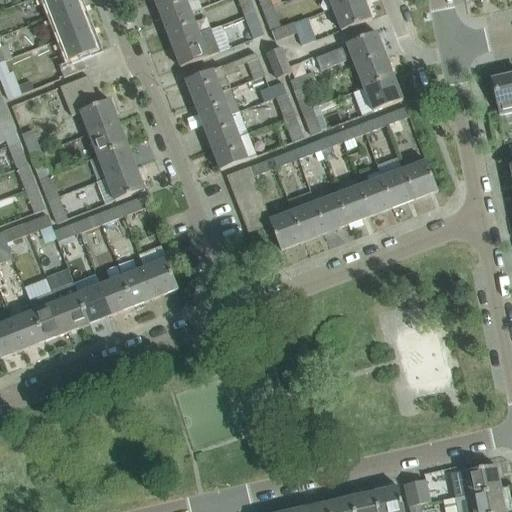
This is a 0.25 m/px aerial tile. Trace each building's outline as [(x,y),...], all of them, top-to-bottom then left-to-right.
[(45,0),(52,18),(80,7),(77,0),(45,0)] [(156,0),(155,1),(163,23),(191,12),(186,0),(156,0)] [(237,0),(245,17),(255,13),(250,0),(237,0)] [(258,0),(263,11),(272,7),(269,0),(258,0)] [(329,0),(333,9),(357,0),(329,0)] [(364,0),(357,0),(333,9),(342,32),(372,21),(364,0)] [(52,18),(61,40),(89,29),(80,7),(52,18)] [(263,11),(272,33),(281,30),(280,28),(272,7),(263,11)] [(163,23),(172,46),(200,35),(200,34),(191,12),(163,23)] [(255,13),(245,17),(254,41),(264,37),(255,13)] [(281,30),(272,33),(275,43),(298,34),(294,23),(280,28),(281,30)] [(89,29),(61,40),(61,41),(49,45),(58,66),(69,62),(70,63),(59,67),(64,79),(86,70),(81,59),(98,52),(89,29)] [(200,35),(172,46),(181,69),(218,54),(209,30),(200,34),(200,35)] [(347,45),(356,68),(386,56),(377,33),(347,45)] [(277,80),(291,74),(282,50),(267,55),(277,80)] [(265,77),(256,55),(245,59),(247,64),(253,81),(254,83),(265,78),(265,77)] [(356,68),(364,90),(395,78),(386,56),(356,68)] [(186,82),(195,105),(231,91),(230,87),(226,77),(237,73),(234,64),(222,68),(186,82)] [(7,75),(0,77),(0,80),(8,101),(22,95),(21,91),(19,87),(13,72),(10,73),(7,75)] [(290,82),(294,92),(305,88),(314,84),(317,83),(313,73),(290,82)] [(511,75),(493,80),(501,116),(511,113),(511,75)] [(82,117),(89,136),(119,124),(110,101),(100,106),(88,78),(70,85),(60,89),(70,116),(73,121),(82,117)] [(395,78),(364,90),(373,113),(403,101),(395,78)] [(264,103),(275,99),(287,94),(282,84),(260,93),(264,103)] [(294,92),(302,112),(312,108),(305,88),(294,92)] [(195,105),(203,127),(240,113),(231,91),(195,105)] [(275,99),(284,121),(296,117),(287,94),(275,99)] [(0,100),(0,125),(10,122),(1,100),(0,100)] [(328,130),(319,106),(312,108),(321,132),(328,130)] [(406,107),(383,116),(387,127),(410,119),(406,107)] [(312,108),(302,112),(311,137),(321,132),(312,108)] [(203,127),(212,149),(248,135),(240,113),(203,127)] [(383,116),(361,125),(365,136),(387,127),(383,116)] [(296,117),(284,121),(285,122),(293,143),(305,139),(296,117)] [(0,144),(6,142),(9,148),(18,144),(10,122),(0,125),(0,144)] [(89,136),(98,158),(128,146),(119,124),(89,136)] [(361,125),(339,134),(343,144),(365,136),(361,125)] [(22,135),(31,158),(42,154),(33,131),(22,135)] [(339,134),(317,143),(321,153),(343,144),(339,134)] [(248,135),(212,149),(221,172),(257,158),(248,135)] [(317,143),(295,151),(298,161),(321,153),(317,143)] [(9,148),(17,170),(27,166),(18,144),(9,148)] [(98,158),(106,180),(136,168),(128,146),(98,158)] [(295,151),(273,160),(276,169),(298,161),(295,151)] [(31,158),(39,181),(51,176),(48,169),(42,154),(31,158)] [(273,160),(250,169),(254,178),(276,169),(273,160)] [(427,162),(404,170),(415,201),(438,193),(427,162)] [(17,170),(26,192),(35,188),(27,166),(17,170)] [(136,168),(106,180),(115,203),(141,193),(145,191),(145,190),(136,168)] [(227,178),(232,189),(254,180),(254,178),(250,169),(227,178)] [(404,170),(382,179),(393,210),(415,201),(404,170)] [(370,183),(359,187),(371,218),(393,210),(382,179),(379,172),(367,177),(370,183)] [(39,181),(48,203),(59,198),(51,176),(39,181)] [(232,189),(236,200),(259,191),(254,180),(232,189)] [(347,192),(337,196),(349,227),(371,218),(359,187),(357,180),(344,184),(347,192)] [(35,188),(26,192),(34,215),(44,211),(35,188)] [(236,200),(240,211),(263,202),(259,191),(236,200)] [(337,196),(315,204),(327,235),(349,227),(337,196)] [(59,198),(48,203),(57,225),(68,221),(63,207),(59,198)] [(143,198),(120,207),(124,218),(147,209),(143,198)] [(80,217),(74,202),(63,207),(68,221),(80,217)] [(240,211),(244,222),(267,213),(265,208),(263,202),(240,211)] [(309,206),(299,210),(293,213),(304,243),(327,235),(315,204),(309,206)] [(120,207),(98,216),(102,227),(124,218),(120,207)] [(249,233),(272,225),(270,221),(267,213),(244,222),(249,233)] [(270,221),(272,225),(281,252),(304,243),(293,213),(274,220),(270,221)] [(98,216),(75,225),(79,235),(102,227),(98,216)] [(46,217),(24,226),(28,235),(50,227),(46,217)] [(79,235),(75,225),(54,234),(58,244),(79,235)] [(24,226),(2,234),(6,244),(28,235),(24,226)] [(167,261),(144,270),(156,300),(179,291),(167,261)] [(144,270),(122,279),(134,308),(156,300),(144,270)] [(122,279),(100,287),(112,317),(134,308),(122,279)] [(74,285),(52,294),(67,334),(89,326),(78,296),(74,285)] [(100,287),(78,296),(89,326),(112,317),(100,287)] [(34,313),(33,313),(45,343),(67,334),(52,294),(30,303),(34,313)] [(33,313),(12,322),(23,352),(45,343),(33,313)] [(23,352),(12,322),(0,326),(0,358),(1,361),(23,352)] [(456,474),(461,499),(461,500),(502,492),(497,467),(456,474)] [(405,487),(410,509),(419,506),(431,504),(426,482),(405,487)] [(404,511),(399,488),(376,493),(380,511),(404,511)] [(505,511),(502,492),(461,500),(461,499),(455,500),(457,511),(505,511)] [(380,511),(376,493),(352,499),(354,511),(380,511)] [(354,511),(352,499),(328,504),(330,511),(354,511)]
